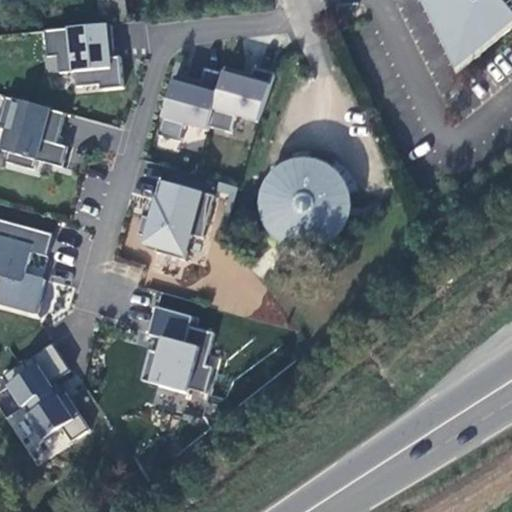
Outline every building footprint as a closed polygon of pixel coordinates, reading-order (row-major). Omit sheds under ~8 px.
[(131,22),(126,0),(111,0),(115,24),(131,22)] [(470,56),(474,61),(511,28),(511,0),(426,0),(459,65),(470,56)] [(110,27),(45,35),(48,61),(58,60),(60,77),(76,75),(78,90),(100,87),(101,92),(124,89),(120,58),(114,59),(110,27)] [(252,75),(226,67),(224,73),(210,127),(232,133),(237,116),(259,122),(275,73),(254,67),(252,75)] [(210,127),(224,73),(206,68),(202,85),(196,83),(198,80),(182,75),(182,78),(176,77),(160,136),(182,142),(187,125),(209,131),(210,127)] [(67,114),(7,98),(0,126),(9,129),(3,151),(10,154),(8,163),(35,171),(39,161),(64,168),(69,147),(59,144),(67,114)] [(287,168),(278,175),(271,184),(267,194),(265,204),(267,215),(271,226),(277,234),(286,241),(287,240),(297,244),(307,245),(318,244),(327,240),(328,241),(337,235),(343,226),(348,216),(349,205),(348,194),(344,184),(337,176),(329,169),(318,164),(308,163),(297,164),(287,168)] [(217,196),(161,182),(157,200),(159,201),(154,219),(146,217),(140,235),(149,238),(147,245),(159,248),(157,253),(187,260),(194,236),(204,238),(217,196)] [(0,304),(35,314),(57,234),(0,219),(0,304)] [(149,340),(141,383),(206,394),(211,366),(207,365),(213,330),(188,326),(191,313),(153,307),(147,340),(149,340)] [(0,375),(0,409),(35,467),(91,432),(58,378),(69,371),(52,344),(0,375)]
